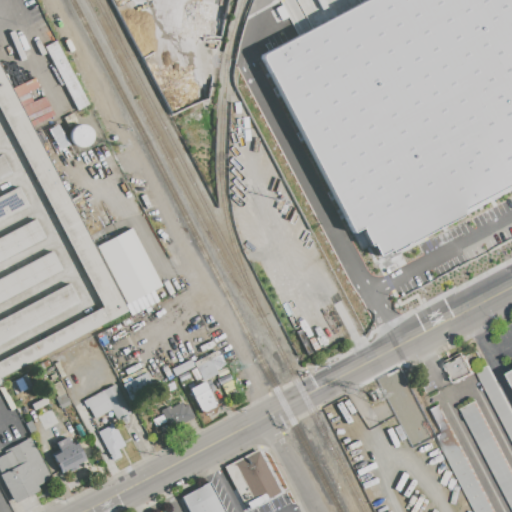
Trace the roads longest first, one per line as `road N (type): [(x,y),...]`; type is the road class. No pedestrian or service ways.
road 1 (secondary): [(511,284),(263,414)]
road 2 (secondary): [(263,414),(78,511)]
